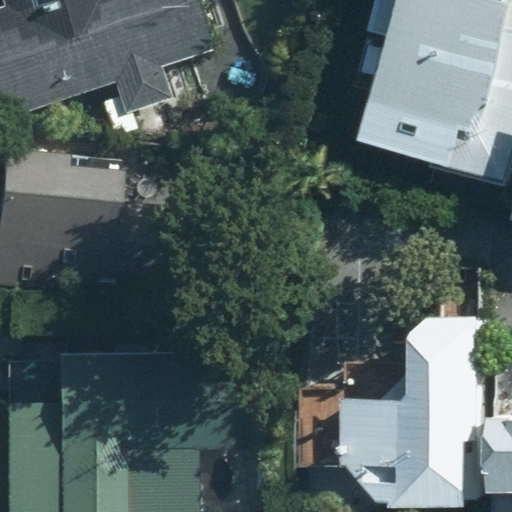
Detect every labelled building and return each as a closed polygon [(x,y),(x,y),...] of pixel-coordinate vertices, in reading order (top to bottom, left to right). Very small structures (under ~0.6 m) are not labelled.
[(121,111),(161,98),(150,63),(200,47),(184,0),(0,0),(0,109),(109,74),(121,111)] [(503,179),(511,145),(511,0),(392,0),(354,136),(503,179)] [(186,207),(116,202),(119,161),(0,152),(0,288),(1,280),(109,288),(110,274),(181,279),(186,207)] [(404,322),(404,400),(340,400),(341,509),(460,509),(460,439),(472,439),(472,322),(404,322)] [(175,354),(45,356),(45,404),(0,404),(0,511),(192,511),(190,402),(176,402),(175,354)] [(511,422),(482,423),(482,504),(511,504),(511,422)]
